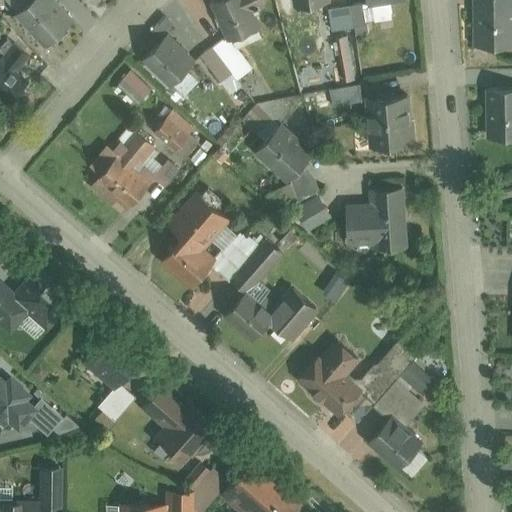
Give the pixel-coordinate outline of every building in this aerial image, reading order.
[(52,0),(43,0),(22,19),(48,49),(75,25),(52,0)] [(246,0),(227,0),(217,4),(232,37),(258,26),(246,0)] [(326,0),(294,0),(296,11),(328,6),(326,0)] [(511,0),(476,0),(477,47),(511,46),(511,0)] [(364,10),(330,13),(332,36),(366,34),(364,10)] [(167,41),(148,62),(171,84),(191,63),(167,41)] [(11,51),(0,65),(0,92),(14,103),(38,72),(11,51)] [(511,91),(486,91),(486,138),(511,137),(511,91)] [(407,102),(370,103),(372,150),(409,148),(407,102)] [(169,122),(157,134),(171,149),(183,136),(169,122)] [(284,127),(264,146),(294,175),(313,155),(284,127)] [(138,136),(131,147),(142,155),(149,144),(138,136)] [(110,147),(93,166),(101,173),(118,153),(110,147)] [(120,159),(102,181),(130,204),(148,182),(120,159)] [(195,188),(168,221),(188,237),(166,263),(190,283),(207,263),(201,258),(232,219),(195,188)] [(371,210),(344,213),(346,247),(376,245),(373,253),(406,250),(402,189),(370,191),(371,210)] [(262,239),(232,277),(249,291),(280,253),(262,239)] [(46,325),(70,298),(36,268),(12,295),(46,325)] [(247,290),(225,317),(254,341),(270,322),(288,337),(313,307),(290,288),(271,310),(247,290)] [(103,340),(84,364),(113,388),(132,363),(103,340)] [(333,343),(299,381),(339,416),(357,396),(340,380),(355,363),(333,343)] [(389,421),(371,442),(403,471),(425,445),(410,432),(434,405),(398,374),(371,405),(389,421)] [(33,405),(0,375),(0,420),(1,420),(17,433),(24,425),(43,442),(65,418),(41,396),(33,405)] [(159,388),(142,409),(167,429),(155,444),(178,463),(212,423),(184,399),(179,405),(159,388)] [(225,481),(202,461),(184,481),(207,502),(225,481)] [(253,468),(227,496),(243,511),(291,511),(296,508),(253,468)] [(33,502),(0,500),(0,511),(59,511),(60,470),(34,470),(33,502)] [(165,506),(118,506),(118,511),(187,511),(188,493),(165,493),(165,506)]
